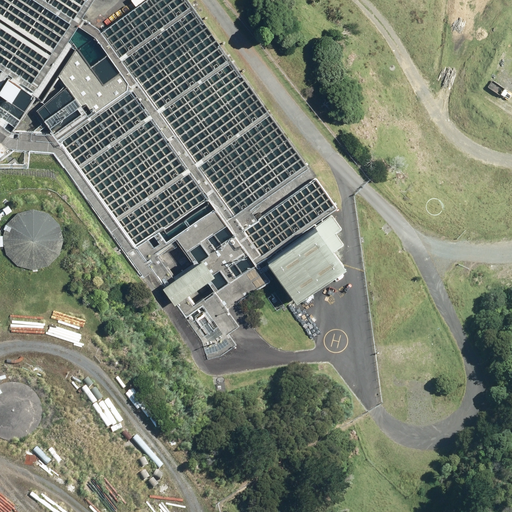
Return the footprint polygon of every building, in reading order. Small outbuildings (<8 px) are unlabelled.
[(0,0),(0,145),(7,149),(55,152),(141,271),(153,263),(201,330),(284,270),(304,297),(350,265),(318,220),(337,206),(189,0),(149,0),(105,31),(102,27),(87,18),(98,0),(0,0)] [(5,240),(7,253),(18,266),(34,270),(49,265),(61,254),(66,239),(62,223),(52,214),(34,209),(20,213),(8,223),(5,232),(5,240)] [(0,385),(0,436),(0,437),(5,439),(10,440),(15,440),(20,439),(24,438),(29,435),(33,432),(36,429),(39,424),(41,420),(42,415),(42,410),(41,405),(40,400),(37,396),(34,392),(31,388),(27,386),(22,384),(17,383),(12,383),(7,383),(2,385),(0,385)] [(170,436),(165,440),(176,455),(181,451),(170,436)] [(185,456),(179,459),(199,491),(205,487),(185,456)] [(209,493),(202,496),(209,511),(210,511),(216,509),(209,493)]
